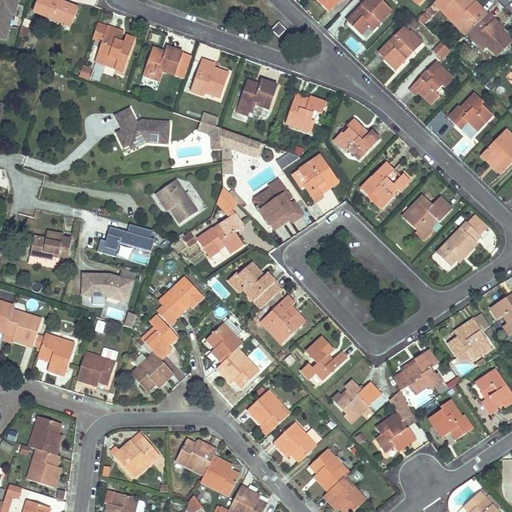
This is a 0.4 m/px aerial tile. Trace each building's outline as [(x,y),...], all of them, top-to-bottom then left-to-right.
[(0,0),(0,22),(5,24),(7,14),(11,15),(14,0),(0,0)] [(77,12),(62,5),(63,2),(59,0),(57,0),(38,0),(34,12),(62,24),(62,23),(64,19),(73,23),(77,12)] [(332,8),(340,0),(316,0),(322,6),(323,5),(326,2),(332,8)] [(372,32),(392,11),(381,0),(367,0),(347,21),(362,35),(368,29),(372,32)] [(447,6),(452,0),(435,0),(433,2),(442,11),(447,6)] [(468,34),(488,14),(476,2),(473,4),(468,0),(452,0),(447,6),(450,10),(458,18),(453,24),(465,36),(468,34)] [(79,9),(64,3),(63,2),(62,5),(77,12),(78,11),(79,9)] [(332,8),(326,2),(323,5),(322,6),(328,12),(332,8)] [(458,18),(450,10),(447,6),(442,11),(441,12),(453,24),(458,18)] [(420,21),(427,25),(433,12),(426,9),(420,21)] [(511,43),(511,42),(502,32),(499,29),(501,27),(488,13),(488,14),(468,34),(474,40),(472,41),(481,50),(487,46),(497,57),(511,43)] [(28,30),(31,21),(26,18),(22,27),(28,30)] [(70,28),(73,23),(64,19),(62,23),(62,24),(70,28)] [(414,53),(423,44),(410,32),(413,30),(415,32),(420,26),(413,19),(396,36),(399,39),(393,44),(390,42),(379,53),(385,59),(387,56),(393,62),(391,64),(397,71),(407,60),(405,58),(412,51),(414,53)] [(103,42),(108,28),(108,27),(99,23),(98,24),(93,39),(103,42)] [(286,29),(279,23),(272,30),(279,37),(286,29)] [(124,73),(136,39),(128,36),(125,44),(120,42),(115,40),(118,31),(119,31),(108,27),(108,28),(103,42),(96,61),(107,66),(109,61),(118,65),(116,70),(124,73)] [(120,42),(124,33),(123,32),(119,31),(118,31),(115,40),(120,42)] [(449,49),(442,42),(433,51),(441,58),(449,49)] [(184,78),(192,56),(168,47),(166,53),(154,48),(146,69),(151,70),(148,77),(161,82),(166,68),(169,69),(167,72),(184,78)] [(449,49),(441,58),(442,60),(451,51),(450,50),(449,49)] [(220,99),(230,73),(213,66),(212,70),(208,69),(210,63),(202,60),(194,84),(197,85),(195,93),(205,97),(206,94),(220,99)] [(446,88),(454,80),(436,62),(409,90),(415,96),(419,93),(432,105),(440,96),(436,93),(443,86),(446,88)] [(95,64),(90,78),(99,81),(104,66),(95,64)] [(82,66),(80,78),(89,80),(92,68),(82,66)] [(270,110),(278,86),(262,81),(260,85),(248,81),(239,108),(253,114),(257,106),(270,110)] [(492,115),(481,104),(483,101),(475,94),(461,108),(459,106),(448,118),(462,132),(466,128),(463,125),(466,121),(476,131),(492,115)] [(313,121),(317,111),(323,113),(327,103),(311,97),(310,99),(309,103),(303,101),(304,98),(297,95),(286,125),(311,134),(316,123),(313,121)] [(131,108),(115,116),(123,130),(130,146),(144,139),(148,139),(148,143),(170,144),(171,122),(143,120),(138,122),(131,108)] [(212,124),(215,117),(204,113),(202,120),(212,124)] [(360,160),(380,139),(372,131),(369,134),(366,137),(361,132),(361,131),(364,129),(355,119),(347,127),(349,129),(344,134),(342,132),(334,140),(345,151),(348,148),(360,160)] [(263,144),(221,129),(222,164),(222,174),(231,173),(230,147),(258,157),(263,144)] [(366,137),(369,134),(364,129),(361,131),(361,132),(366,137)] [(123,130),(118,132),(128,152),(148,143),(148,139),(144,139),(130,146),(123,130)] [(501,175),(511,163),(511,136),(506,131),(482,156),(501,175)] [(302,157),(287,152),(286,157),(297,160),(302,157)] [(339,182),(321,155),(299,169),(304,177),(307,176),(311,182),(305,186),(316,203),(324,198),(321,194),(339,182)] [(400,191),(410,181),(404,174),(401,177),(393,171),(388,165),(386,163),(361,188),(365,192),(381,209),(393,197),(391,196),(398,189),(400,191)] [(300,213),(289,197),(286,199),(284,195),(289,192),(294,188),(289,180),(278,187),(277,185),(258,197),(267,210),(264,212),(275,230),(300,213)] [(196,213),(174,182),(154,196),(159,203),(161,201),(168,211),(178,225),(196,213)] [(299,195),(294,188),(289,192),(294,199),(299,195)] [(227,193),(221,189),(217,200),(229,213),(234,209),(240,204),(237,201),(227,193)] [(227,193),(237,201),(240,204),(243,207),(247,205),(229,191),(227,193)] [(439,222),(452,209),(441,197),(432,205),(423,196),(403,217),(418,232),(421,230),(427,236),(433,230),(431,228),(438,221),(439,222)] [(267,210),(258,197),(247,205),(243,207),(254,219),(264,212),(267,210)] [(168,211),(161,201),(159,203),(166,213),(168,211)] [(237,214),(234,209),(229,213),(232,217),(237,214)] [(243,245),(234,231),(245,224),(237,214),(232,217),(197,240),(202,248),(204,247),(211,258),(226,248),(230,254),(243,245)] [(489,228),(475,214),(474,215),(467,222),(481,236),(488,229),(489,228)] [(478,244),(476,241),(481,236),(467,222),(437,253),(450,266),(456,260),(463,253),(464,254),(466,256),(478,244)] [(125,231),(107,226),(103,240),(98,239),(95,251),(113,256),(117,243),(148,252),(152,239),(148,238),(150,230),(127,224),(125,231)] [(427,236),(421,230),(418,232),(418,233),(417,233),(423,240),(424,239),(427,236)] [(68,260),(72,241),(63,239),(64,235),(48,232),(46,239),(35,236),(31,256),(53,261),(54,254),(60,255),(59,258),(68,260)] [(196,243),(190,234),(184,238),(190,246),(196,243)] [(459,263),(466,256),(464,254),(463,253),(456,260),(459,263)] [(254,301),(275,282),(268,274),(265,277),(262,279),(257,275),(260,272),(252,263),(238,276),(236,274),(228,281),(239,292),(243,289),(254,301)] [(136,274),(123,270),(121,278),(134,282),(136,274)] [(112,276),(85,275),(84,296),(94,297),(94,305),(106,306),(106,297),(108,297),(128,303),(134,282),(121,278),(120,278),(120,281),(115,279),(115,277),(112,276)] [(204,297),(186,278),(166,297),(169,300),(169,301),(163,306),(164,307),(166,309),(174,318),(175,319),(181,313),(178,311),(179,310),(187,303),(190,306),(192,308),(204,297)] [(281,344),(305,322),(297,312),(291,318),(285,311),(291,306),(295,303),(290,296),(261,322),(281,344)] [(163,306),(169,301),(169,300),(166,297),(159,302),(163,306)] [(511,302),(509,304),(509,303),(506,298),(491,308),(499,320),(502,317),(507,324),(511,330),(511,329),(511,302)] [(0,332),(5,334),(12,310),(14,306),(0,301),(0,332)] [(181,313),(190,306),(187,303),(179,310),(178,311),(181,313)] [(297,312),(291,306),(285,311),(291,318),(297,312)] [(164,307),(159,312),(169,323),(174,318),(166,309),(164,307)] [(34,347),(43,320),(12,310),(5,334),(15,337),(20,338),(18,342),(34,347)] [(131,330),(136,317),(129,314),(123,327),(131,330)] [(489,327),(481,314),(476,318),(484,330),(489,327)] [(156,328),(163,321),(158,316),(151,323),(156,328)] [(174,318),(169,323),(172,327),(178,322),(175,319),(174,318)] [(242,343),(236,337),(241,332),(228,319),(224,324),(223,323),(207,339),(215,349),(212,352),(222,363),(237,348),(242,343)] [(491,349),(480,332),(482,331),(474,319),(459,329),(464,337),(463,337),(459,340),(457,337),(449,343),(459,359),(469,352),(474,361),(491,349)] [(168,346),(178,337),(163,321),(156,328),(142,340),(155,353),(161,360),(172,350),(168,346)] [(511,335),(511,334),(511,329),(511,330),(507,324),(506,325),(503,327),(509,336),(511,335)] [(464,337),(459,329),(454,332),(457,337),(459,340),(463,337),(464,337)] [(65,377),(75,345),(46,335),(38,359),(51,363),(48,371),(65,377)] [(323,381),(347,359),(341,352),(331,362),(326,356),(334,350),(323,337),(306,352),(317,364),(312,368),(309,365),(302,371),(309,380),(316,373),(323,381)] [(259,371),(237,348),(222,363),(216,369),(227,381),(228,380),(231,377),(234,381),(241,388),(259,371)] [(101,358),(86,353),(77,381),(93,386),(94,381),(95,381),(99,382),(108,386),(116,363),(114,362),(117,353),(104,349),(101,358)] [(443,381),(439,373),(436,375),(432,369),(438,364),(429,350),(401,369),(412,384),(409,385),(415,395),(429,386),(431,389),(435,386),(443,381)] [(162,386),(175,374),(161,360),(155,353),(147,360),(143,355),(133,363),(138,368),(131,375),(148,392),(155,386),(159,382),(162,386)] [(296,361),(290,355),(285,360),(290,366),(296,361)] [(486,363),(483,359),(477,363),(480,367),(486,363)] [(511,402),(511,393),(496,370),(475,383),(482,393),(484,391),(488,398),(482,402),(491,415),(499,410),(498,409),(495,404),(501,400),(504,405),(505,407),(511,402)] [(376,410),(386,401),(370,383),(361,390),(353,381),(346,388),(348,391),(342,397),(339,394),(333,400),(346,414),(348,412),(355,420),(361,415),(359,413),(367,406),(369,408),(372,405),(376,410)] [(449,389),(443,381),(435,386),(440,395),(448,390),(449,389)] [(290,414),(269,391),(248,410),(259,422),(262,420),(265,423),(272,430),(290,414)] [(404,405),(400,398),(392,403),(397,409),(404,405)] [(498,409),(504,405),(501,400),(495,404),(498,409)] [(461,418),(450,401),(441,407),(443,410),(429,419),(442,438),(452,431),(457,439),(473,428),(465,416),(461,418)] [(355,420),(348,412),(346,414),(344,415),(345,416),(352,424),(352,423),(355,420)] [(417,439),(409,427),(406,429),(401,422),(404,420),(399,413),(376,428),(381,435),(376,438),(386,453),(395,447),(398,446),(401,450),(417,439)] [(59,435),(62,425),(40,417),(30,447),(31,447),(38,450),(57,456),(62,441),(58,440),(58,439),(59,435)] [(299,419),(295,423),(306,433),(309,429),(299,419)] [(272,430),(265,423),(262,420),(259,422),(262,426),(260,428),(266,436),(272,430)] [(335,426),(330,420),(326,423),(332,429),(335,426)] [(307,436),(296,424),(275,443),(286,455),(289,452),(292,455),(299,463),(317,446),(316,446),(322,441),(313,430),(307,436)] [(7,440),(15,442),(17,434),(10,432),(7,440)] [(135,445),(144,437),(140,433),(139,434),(132,440),(131,441),(135,445)] [(160,456),(144,437),(135,445),(131,441),(119,451),(114,455),(113,456),(133,479),(160,456)] [(204,476),(214,456),(217,450),(202,443),(200,447),(196,445),(187,440),(176,461),(204,476)] [(0,450),(10,454),(13,446),(3,442),(0,450)] [(28,455),(31,447),(30,447),(24,445),(21,453),(28,455)] [(361,453),(354,446),(349,450),(356,457),(361,453)] [(114,455),(119,451),(116,447),(111,452),(113,456),(114,455)] [(60,473),(57,472),(56,471),(57,467),(61,457),(57,456),(38,450),(28,479),(55,488),(60,473)] [(349,473),(328,450),(310,467),(317,474),(321,478),(320,478),(317,481),(328,492),(345,477),(349,473)] [(240,476),(231,471),(226,468),(228,465),(214,456),(204,476),(201,482),(228,497),(240,476)] [(352,511),(366,500),(345,477),(328,492),(324,496),(335,509),(336,509),(339,506),(342,509),(344,511),(352,511)] [(21,488),(10,484),(4,503),(1,511),(7,511),(13,497),(17,498),(21,488)] [(228,511),(263,511),(267,505),(257,500),(253,497),(255,494),(241,486),(228,511)] [(134,511),(138,500),(108,491),(105,503),(109,505),(107,511),(134,511)] [(469,511),(498,511),(490,503),(486,498),(480,491),(464,505),(469,511)] [(490,495),(486,498),(490,503),(494,500),(490,495)] [(194,496),(187,510),(190,511),(196,511),(202,507),(194,496)] [(49,511),(51,509),(28,502),(24,511),(49,511)]
